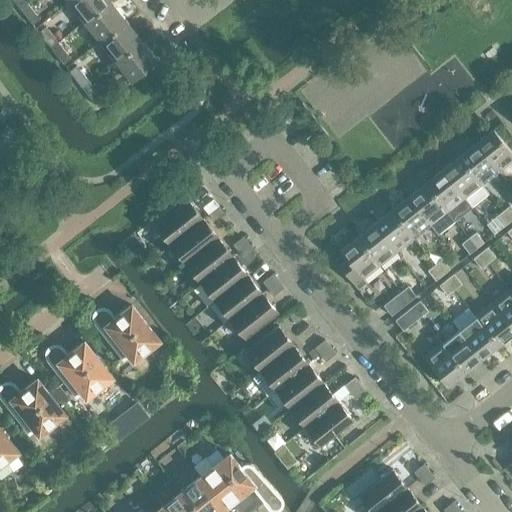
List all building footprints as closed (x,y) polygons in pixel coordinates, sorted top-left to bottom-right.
[(13,0),(20,9),(28,2),(25,0),(13,0)] [(111,1),(110,0),(71,0),(68,2),(84,22),(111,1)] [(126,20),(111,1),(84,22),(99,41),(126,20)] [(20,9),(33,24),(40,18),(28,2),(20,9)] [(141,40),(126,20),(99,41),(115,61),(141,40)] [(51,48),(59,42),(46,26),(38,32),(51,48)] [(157,60),(141,40),(115,61),(130,81),(157,60)] [(51,48),(63,64),(71,57),(59,42),(51,48)] [(69,71),(82,87),(89,81),(77,65),(69,71)] [(102,96),(89,81),(82,87),(94,103),(102,96)] [(511,151),(493,128),(476,142),(499,171),(511,160),(511,151)] [(476,142),(459,156),(482,185),(499,171),(476,142)] [(465,198),(482,185),(459,156),(442,169),(465,198)] [(425,182),(448,212),(455,220),(471,207),(465,198),(442,169),(425,182)] [(408,196),(431,225),(438,233),(455,220),(448,212),(425,182),(408,196)] [(408,196),(391,209),(414,238),(431,225),(408,196)] [(154,225),(169,244),(202,218),(187,198),(154,225)] [(203,206),(208,213),(218,205),(213,199),(203,206)] [(218,205),(208,213),(214,220),(223,212),(218,205)] [(511,207),(510,205),(502,211),(511,221),(511,219),(511,207)] [(391,209),(374,223),(397,252),(414,238),(391,209)] [(511,221),(502,211),(495,216),(503,227),(511,221)] [(217,236),(202,218),(169,244),(184,263),(217,236)] [(374,223),(357,236),(380,265),(397,252),(374,223)] [(476,232),(468,237),(477,248),(484,242),(476,232)] [(133,235),(121,244),(129,255),(141,245),(133,235)] [(232,255),(217,236),(184,263),(199,282),(232,255)] [(248,243),(243,236),(233,244),(238,251),(248,243)] [(340,250),(346,259),(339,265),(358,288),(366,282),(363,278),(380,265),(357,236),(340,250)] [(477,248),(468,237),(461,243),(469,253),(477,248)] [(248,243),(238,251),(244,257),(253,250),(248,243)] [(487,246),(480,252),(488,263),(496,257),(487,246)] [(480,252),(473,258),(481,268),(488,263),(480,252)] [(247,274),(232,255),(199,282),(214,301),(247,274)] [(442,258),(434,264),(443,274),(450,269),(442,258)] [(443,274),(434,264),(427,270),(436,280),(443,274)] [(277,280),(272,273),(262,281),(268,288),(277,280)] [(453,273),(446,279),(455,289),(462,284),(453,273)] [(262,293),(247,274),(214,301),(229,319),(262,293)] [(455,289),(446,279),(439,284),(447,295),(455,289)] [(277,280),(268,288),(273,294),(282,286),(277,280)] [(408,285),(401,291),(409,301),(416,295),(408,285)] [(511,327),(511,292),(509,288),(492,302),(511,327)] [(383,305),(391,315),(409,301),(401,291),(383,305)] [(278,312),(262,293),(229,319),(244,339),(278,312)] [(428,310),(420,300),(412,306),(421,316),(428,310)] [(498,344),(511,332),(511,327),(492,302),(475,315),(498,344)] [(123,359),(124,358),(128,355),(133,361),(159,340),(131,304),(114,318),(110,312),(108,310),(106,309),(104,308),(102,308),(99,309),(97,309),(97,310),(96,311),(95,312),(94,313),(93,315),(93,317),(93,318),(93,319),(93,320),(94,321),(94,323),(123,359)] [(412,306),(395,320),(403,330),(421,316),(412,306)] [(295,322),(305,314),(299,308),(290,315),(295,322)] [(458,328),(481,357),(498,344),(475,315),(458,328)] [(260,371),(293,344),(277,325),(244,351),(260,371)] [(441,342),(464,371),(481,357),(458,328),(447,337),(441,329),(435,334),(441,342)] [(320,353),(330,346),(324,339),(315,346),(320,353)] [(76,396),(77,395),(81,392),(86,398),(112,377),(84,341),(67,355),(62,348),(60,347),(60,346),(58,345),(56,345),(55,345),(53,345),(52,346),(50,346),(50,347),(49,348),(47,350),(47,351),(46,353),(46,355),(46,357),(47,358),(47,359),(76,396)] [(423,356),(446,385),(464,371),(441,342),(423,356)] [(308,363),(293,344),(260,371),(275,389),(308,363)] [(335,353),(330,346),(320,353),(326,360),(335,353)] [(290,408),(323,382),(308,363),(275,389),(290,408)] [(350,391),(360,383),(354,377),(345,384),(350,391)] [(29,433),(30,433),(30,432),(34,429),(39,435),(65,414),(37,378),(20,392),(15,385),(13,384),(12,383),(11,383),(9,382),(8,382),(6,382),(4,383),(3,384),(2,384),(1,385),(0,387),(0,396),(29,433)] [(338,401),(323,382),(290,408),(305,427),(338,401)] [(365,390),(360,383),(350,391),(355,398),(365,390)] [(131,397),(113,411),(123,424),(141,410),(131,397)] [(145,398),(139,404),(148,414),(158,406),(154,400),(145,398)] [(353,421),(338,401),(305,427),(320,447),(353,421)] [(246,403),(239,408),(244,415),(251,410),(246,403)] [(0,465),(18,451),(0,428),(0,465)] [(276,431),(266,439),(274,449),(284,442),(276,431)] [(212,453),(253,506),(262,498),(268,506),(269,507),(271,508),(272,508),(274,509),(275,509),(276,508),(277,508),(280,506),(280,505),(281,504),(282,502),(282,501),(282,499),(281,498),(280,496),(252,465),(251,464),(250,464),(248,463),(247,463),(246,463),(244,463),(243,464),(240,466),(230,453),(224,458),(217,449),(212,453)] [(245,511),(253,506),(212,453),(207,457),(213,466),(200,476),(193,468),(223,507),(233,500),(242,511),(245,511)] [(419,477),(428,470),(423,463),(414,471),(419,477)] [(375,511),(407,487),(391,467),(358,494),(372,511),(375,511)] [(174,483),(196,511),(217,511),(223,507),(193,468),(192,468),(199,477),(186,487),(179,479),(174,483)] [(434,476),(428,470),(419,477),(424,484),(434,476)] [(155,498),(166,511),(196,511),(174,483),(169,487),(176,495),(162,506),(155,497),(155,498)] [(414,511),(422,506),(407,487),(375,511),(414,511)] [(136,511),(166,511),(155,498),(154,498),(161,507),(154,511),(143,511),(141,509),(136,511)] [(446,511),(453,511),(459,508),(453,501),(444,509),(446,511)]
